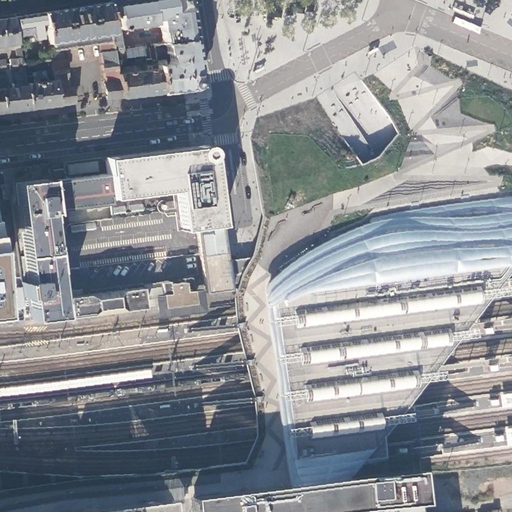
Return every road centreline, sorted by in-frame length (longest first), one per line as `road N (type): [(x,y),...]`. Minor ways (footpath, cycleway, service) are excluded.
road 1 (secondary): [(0,140),(200,121),(220,115),(223,101)]
road 2 (residential): [(223,101),(390,23)]
road 3 (residential): [(390,23),(413,19),(511,55)]
